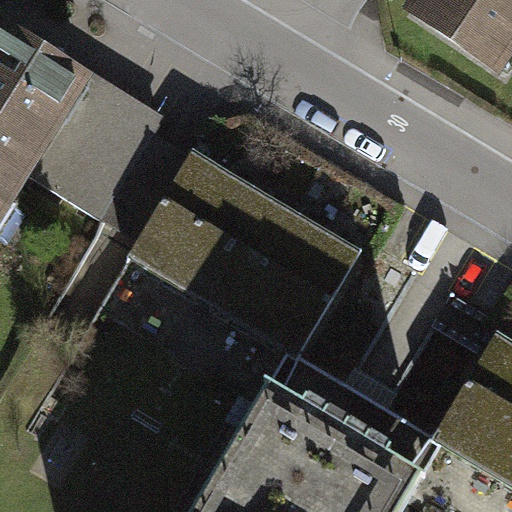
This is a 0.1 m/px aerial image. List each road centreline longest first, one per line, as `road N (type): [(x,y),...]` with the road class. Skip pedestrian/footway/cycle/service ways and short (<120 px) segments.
road 1 (residential): [(296,68),(511,196)]
road 2 (residential): [(186,0),(296,68)]
